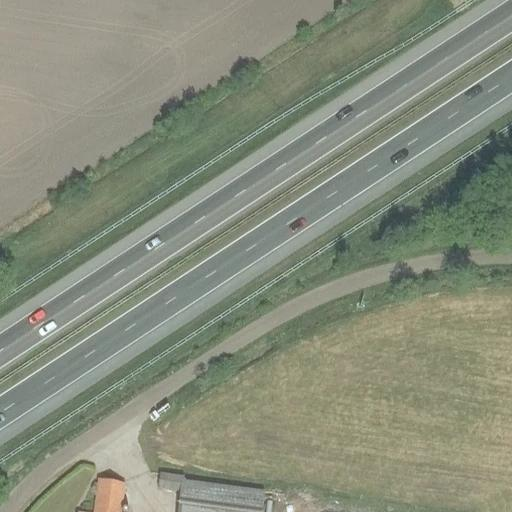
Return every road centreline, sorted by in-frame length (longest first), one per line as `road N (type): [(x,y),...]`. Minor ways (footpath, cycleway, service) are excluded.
road 1 (motorway): [(511,15),(0,352)]
road 2 (motorway): [(0,413),(511,77)]
road 3 (unclassified): [(0,501),(338,275),(511,264)]
